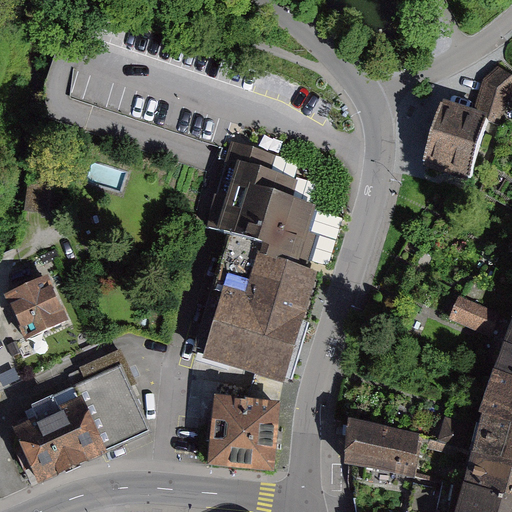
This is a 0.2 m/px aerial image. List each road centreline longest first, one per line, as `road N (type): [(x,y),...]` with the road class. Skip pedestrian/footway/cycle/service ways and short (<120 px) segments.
road 1 (residential): [(303,501),(316,384),(381,156),(374,109),(360,82),(263,0)]
road 2 (tertiary): [(42,511),(122,488),(303,501)]
